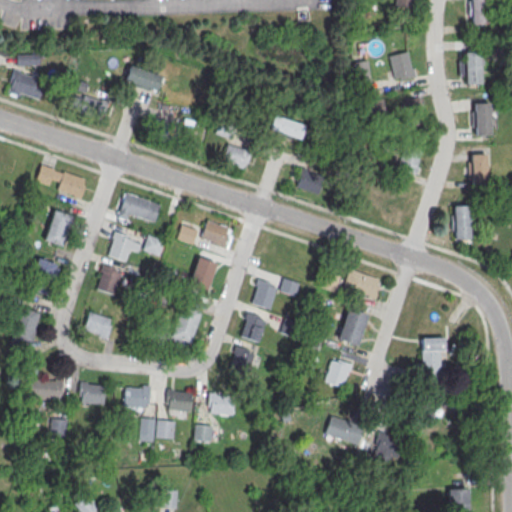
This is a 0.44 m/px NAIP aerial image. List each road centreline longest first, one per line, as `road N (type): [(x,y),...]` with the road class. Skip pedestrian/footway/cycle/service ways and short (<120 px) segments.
road 1 (residential): [(511,508),(501,336),(470,285),(410,257),(0,118)]
road 2 (residential): [(256,207),(204,359),(185,369),(82,360),(63,345),(59,321),(113,158)]
road 3 (residential): [(433,0),(433,74),(445,140),(363,392)]
road 4 (residential): [(7,0),(144,9),(219,0)]
